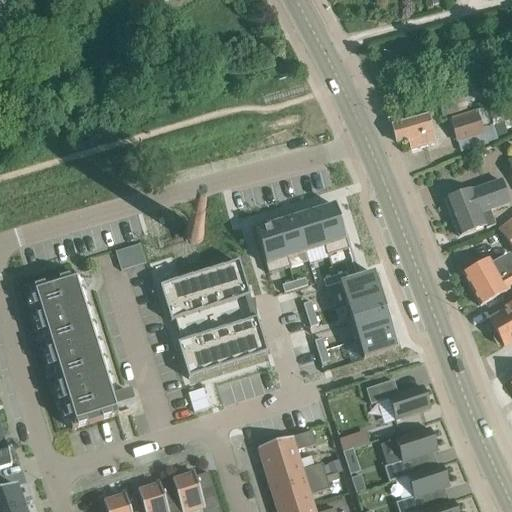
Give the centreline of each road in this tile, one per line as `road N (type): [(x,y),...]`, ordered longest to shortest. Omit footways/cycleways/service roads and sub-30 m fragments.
road 1 (tertiary): [(511,501),(472,418),(366,138)]
road 2 (residential): [(0,244),(366,138)]
road 3 (residential): [(0,295),(49,476)]
road 4 (residential): [(214,424),(49,476)]
road 5 (tertiary): [(366,138),(295,0)]
road 6 (residential): [(330,387),(214,424)]
